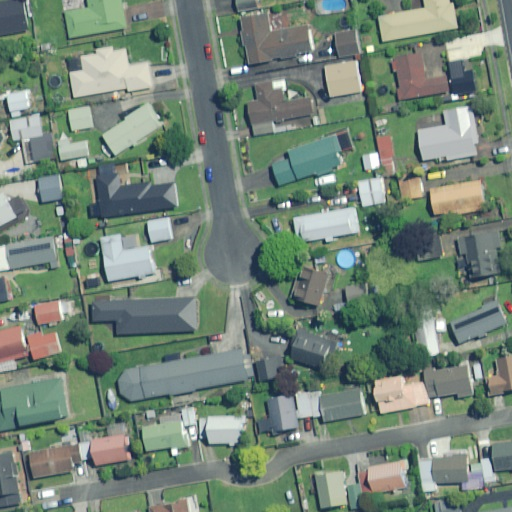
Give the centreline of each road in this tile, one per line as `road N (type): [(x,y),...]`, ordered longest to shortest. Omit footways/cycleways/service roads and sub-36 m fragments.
road 1 (residential): [(511,414),(285,456),(251,478),(208,469),(58,499)]
road 2 (residential): [(189,0),(235,254)]
